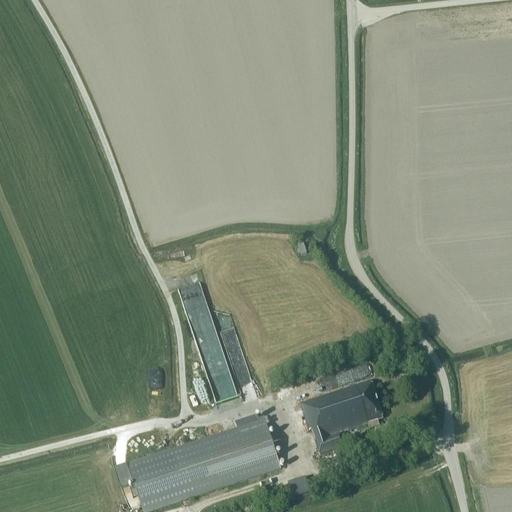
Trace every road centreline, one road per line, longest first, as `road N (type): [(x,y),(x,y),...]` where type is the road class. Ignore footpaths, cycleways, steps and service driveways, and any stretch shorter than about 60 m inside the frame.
road 1 (unclassified): [(463,511),(435,359),(358,272),(350,250),(349,0)]
road 2 (track): [(191,419),(0,459)]
